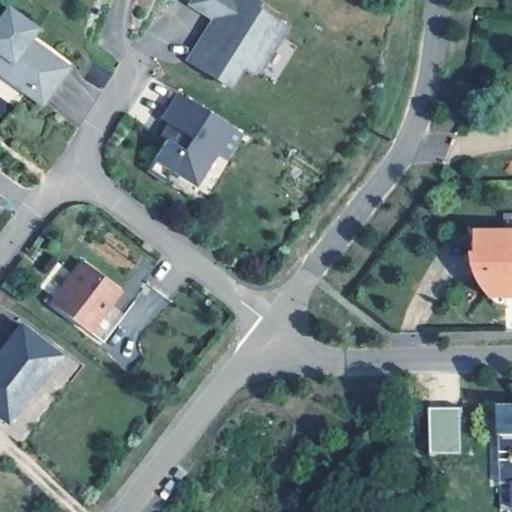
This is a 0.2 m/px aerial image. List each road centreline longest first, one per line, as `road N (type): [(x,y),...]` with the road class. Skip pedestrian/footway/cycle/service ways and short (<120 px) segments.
road 1 (residential): [(268,324),(392,166),(413,113),(434,0)]
road 2 (residential): [(268,324),(348,362),(511,360)]
road 3 (residential): [(268,324),(75,170)]
road 4 (residential): [(124,511),(268,324)]
road 5 (residential): [(75,170),(146,65)]
road 6 (residential): [(0,268),(75,170)]
